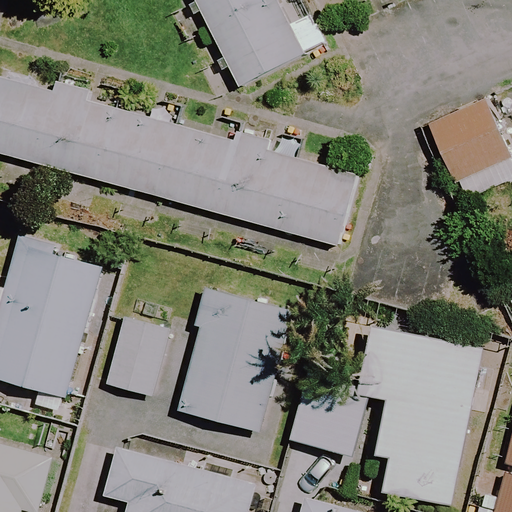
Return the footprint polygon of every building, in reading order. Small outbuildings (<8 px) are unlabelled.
[(306,60),(276,0),(194,0),(240,92),(306,60)] [(234,146),(0,81),(0,156),(340,250),(361,173),(236,139),(234,146)] [(511,163),(488,107),(434,130),(457,186),(511,163)] [(106,270),(23,246),(0,324),(0,381),(68,401),(106,270)] [(293,314),(215,293),(183,414),(262,435),(293,314)] [(172,332),(129,321),(113,388),(156,399),(172,332)] [(363,397),(372,399),(392,403),(381,459),(395,462),(388,495),(454,509),(487,352),(377,330),(363,397)] [(372,399),(363,397),(306,386),(292,450),(359,464),(372,399)] [(511,511),(511,445),(506,465),(511,466),(511,469),(500,511),(511,511)] [(41,511),(55,462),(0,447),(0,511),(26,511),(28,508),(41,511)] [(252,511),(259,485),(123,450),(110,499),(136,505),(134,511),(252,511)] [(349,511),(311,501),(308,511),(349,511)]
